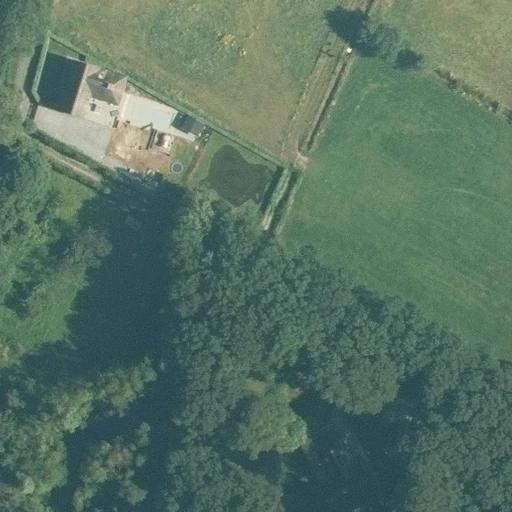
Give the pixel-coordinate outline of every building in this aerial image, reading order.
[(81,117),(89,90),(105,95),(112,75),(69,61),(63,80),(66,81),(57,110),(81,117)] [(125,146),(145,156),(165,117),(152,110),(147,119),(126,108),(110,139),(125,146)] [(189,115),(182,127),(194,134),(201,122),(189,115)] [(125,146),(118,159),(137,170),(145,156),(125,146)] [(213,325),(227,330),(234,310),(221,305),(216,320),(213,325)] [(400,347),(392,366),(407,372),(415,353),(400,347)] [(425,357),(414,374),(427,383),(438,366),(425,357)] [(344,375),(342,405),(381,409),(384,379),(344,375)] [(314,411),(313,394),(300,395),(300,411),(314,411)] [(318,483),(332,511),(348,511),(376,498),(360,461),(356,463),(339,431),(312,445),(329,477),(318,483)]
